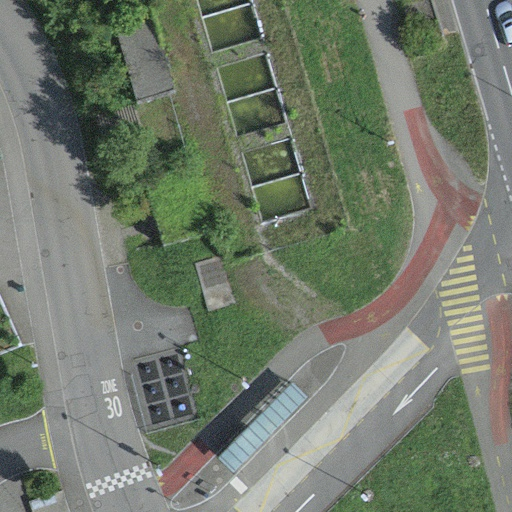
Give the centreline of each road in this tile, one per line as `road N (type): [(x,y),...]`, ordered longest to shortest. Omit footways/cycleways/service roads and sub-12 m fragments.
road 1 (motorway): [(497,511),(444,269),(363,0)]
road 2 (motorway): [(234,0),(318,284),(366,511)]
road 3 (residential): [(132,511),(98,422),(60,178),(31,81),(0,17)]
